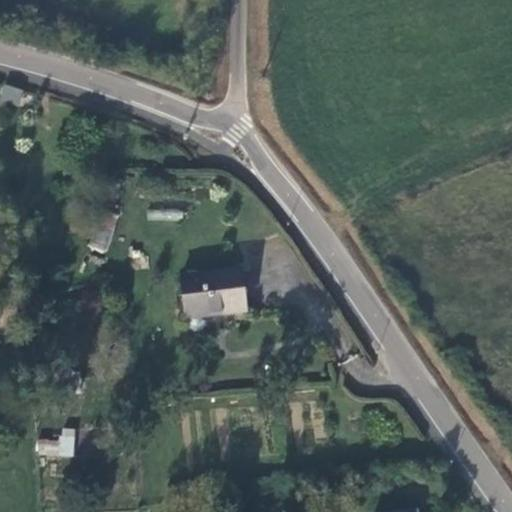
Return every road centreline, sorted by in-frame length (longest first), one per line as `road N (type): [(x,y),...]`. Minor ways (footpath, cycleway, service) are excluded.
road 1 (tertiary): [(510,511),(291,194),(231,136)]
road 2 (tertiary): [(231,136),(180,109),(0,55)]
road 3 (unclassified): [(239,0),(231,136)]
